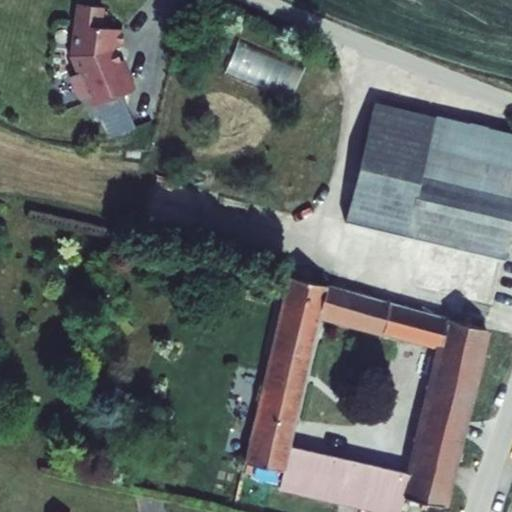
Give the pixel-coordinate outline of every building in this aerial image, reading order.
[(121,48),(124,31),(102,27),(104,8),(80,4),(72,56),(80,74),(73,77),(82,99),(89,97),(93,108),(136,91),(124,61),(120,63),(116,51),(116,47),(121,48)] [(240,39),(229,71),(295,94),(306,62),(240,39)] [(511,238),(511,138),(375,105),(331,287),(490,329),(511,238)] [(291,276),(241,474),(248,476),(278,483),(281,472),(404,499),(444,508),(490,329),(331,287),(323,285),(291,276)] [(248,476),(241,474),(240,482),(244,483),(370,511),(400,511),(404,499),(281,472),(278,483),(248,476)]
